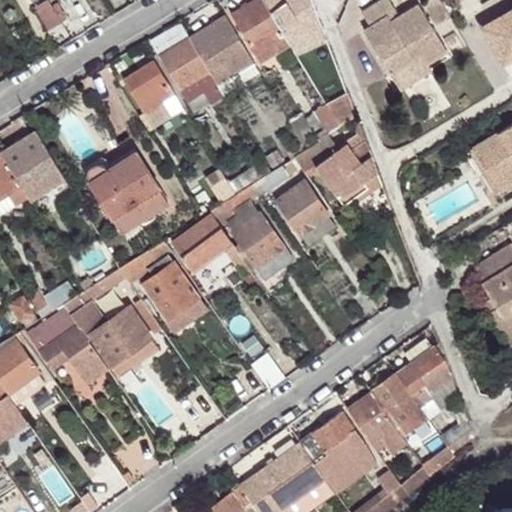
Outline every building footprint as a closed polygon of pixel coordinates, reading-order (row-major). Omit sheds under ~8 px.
[(62,22),(48,0),(45,0),(35,7),(49,29),(62,22)] [(253,0),(231,13),(260,63),(290,44),(263,0),(253,0)] [(263,0),(290,44),(317,33),(319,39),(320,42),(326,40),(322,31),(310,0),(263,0)] [(369,24),(363,28),(391,75),(423,55),(428,62),(447,50),(419,3),(392,20),(389,16),(398,11),(390,0),(380,0),(361,12),(369,24)] [(511,8),(481,26),(503,64),(511,58),(511,8)] [(226,14),(189,36),(224,94),(259,72),(226,14)] [(317,33),(290,44),(294,50),(319,39),(317,33)] [(189,35),(158,54),(187,101),(204,90),(212,102),(224,94),(189,36),(189,35)] [(423,55),(391,75),(401,90),(433,70),(428,62),(423,55)] [(154,59),(123,78),(139,104),(163,89),(167,95),(174,91),(154,59)] [(139,104),(144,113),(169,98),(167,95),(163,89),(139,104)] [(204,90),(187,101),(195,113),(212,102),(204,90)] [(347,91),(326,102),(336,121),(340,126),(357,115),(347,91)] [(326,102),(315,110),(325,128),(336,121),(326,102)] [(511,124),(473,147),(498,188),(511,179),(511,124)] [(37,130),(1,152),(30,200),(66,178),(37,130)] [(330,134),(322,139),(331,153),(338,147),(330,134)] [(315,165),(339,199),(378,171),(365,139),(357,144),(352,138),(331,153),(322,139),(306,149),(294,156),(302,167),(305,171),(315,165)] [(87,175),(87,179),(121,231),(170,200),(135,148),(108,165),(106,163),(104,163),(102,162),(98,162),(96,163),(92,164),(90,166),(88,169),(87,172),(87,175)] [(0,153),(0,196),(9,191),(16,202),(26,196),(0,153)] [(289,175),(302,167),(294,156),(281,164),(289,175)] [(257,163),(228,181),(235,192),(235,193),(252,183),(271,170),(265,161),(258,165),(257,163)] [(252,183),(260,194),(261,195),(289,175),(281,164),(271,170),(252,183)] [(219,167),(207,174),(223,200),(235,192),(228,181),(219,167)] [(383,185),(378,171),(339,199),(344,205),(354,198),(357,203),(383,185)] [(305,180),(277,200),(301,233),(328,214),(305,180)] [(235,193),(210,209),(212,212),(220,223),(236,212),(234,207),(260,194),(252,183),(235,193)] [(205,190),(192,198),(198,208),(211,200),(205,190)] [(0,196),(0,211),(16,202),(9,191),(0,196)] [(261,211),(232,232),(256,265),(285,246),(261,211)] [(232,241),(212,212),(171,241),(192,270),(223,247),(232,241)] [(328,214),(301,233),(310,245),(337,226),(328,214)] [(147,271),(144,264),(170,247),(164,239),(119,267),(126,277),(130,282),(147,271)] [(223,247),(235,263),(244,257),(232,241),(223,247)] [(483,279),(481,281),(496,306),(488,312),(509,347),(511,344),(511,243),(475,266),(483,279)] [(285,246),(256,265),(266,280),(295,259),(285,246)] [(142,283),(167,319),(186,307),(194,319),(208,309),(200,297),(174,261),(168,253),(148,267),(154,275),(142,283)] [(235,263),(244,276),(253,270),(244,257),(235,263)] [(66,306),(86,336),(90,334),(89,333),(108,320),(92,298),(126,277),(119,267),(84,289),(76,294),(63,303),(66,306)] [(253,270),(244,276),(250,284),(259,278),(253,270)] [(39,287),(27,294),(41,317),(63,303),(76,294),(68,281),(44,297),(39,287)] [(23,297),(13,304),(22,319),(32,312),(23,297)] [(108,320),(89,333),(90,334),(112,364),(152,337),(150,335),(161,328),(141,299),(131,307),(130,305),(108,320)] [(69,357),(87,382),(109,368),(86,336),(66,306),(27,332),(53,368),(69,357)] [(186,307),(167,319),(176,331),(194,319),(186,307)] [(152,337),(112,364),(118,375),(158,347),(152,337)] [(411,362),(396,373),(420,406),(432,397),(430,393),(452,378),(446,360),(435,344),(433,346),(426,337),(405,353),(411,362)] [(16,338),(0,350),(0,382),(9,394),(38,372),(40,371),(16,338)] [(38,372),(9,394),(17,404),(46,383),(38,372)] [(396,373),(371,390),(395,425),(399,422),(401,424),(407,420),(413,428),(428,418),(420,406),(396,373)] [(432,397),(420,406),(428,418),(450,402),(457,422),(466,416),(452,378),(430,393),(432,397)] [(0,440),(28,422),(9,394),(0,382),(0,440)] [(371,390),(347,407),(361,428),(378,452),(387,445),(393,454),(408,443),(395,425),(371,390)] [(347,407),(300,441),(329,482),(355,464),(349,455),(366,443),(357,430),(361,428),(347,407)] [(457,422),(440,434),(448,447),(452,453),(474,437),(466,416),(457,422)] [(407,420),(401,424),(407,433),(413,428),(407,420)] [(299,442),(256,473),(258,477),(282,510),(325,478),(299,442)] [(366,443),(349,455),(355,464),(372,451),(366,443)] [(448,447),(424,465),(431,476),(456,456),(452,453),(448,447)] [(130,487),(113,462),(97,474),(114,498),(130,487)] [(424,465),(401,485),(408,495),(431,476),(424,465)] [(256,473),(240,484),(243,489),(258,477),(256,473)] [(258,477),(243,489),(259,511),(278,511),(282,510),(258,477)] [(259,511),(243,489),(240,484),(200,511),(259,511)] [(380,493),(354,511),(386,511),(408,495),(401,485),(383,498),(380,493)]
